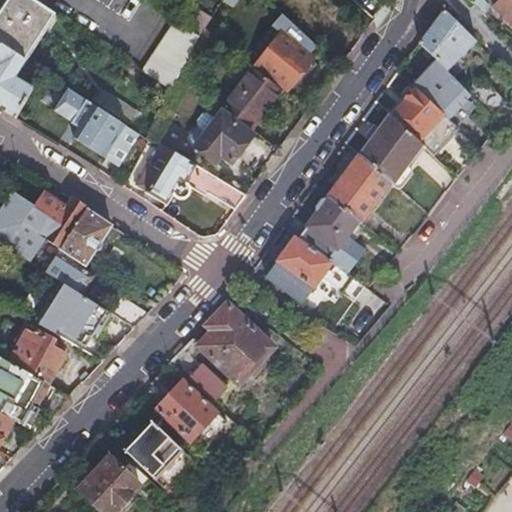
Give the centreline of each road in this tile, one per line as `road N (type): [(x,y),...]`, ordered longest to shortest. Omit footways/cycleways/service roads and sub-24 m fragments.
road 1 (residential): [(218,271),(415,0)]
road 2 (residential): [(0,506),(218,271)]
road 3 (residential): [(0,133),(218,271)]
road 4 (residential): [(408,281),(511,154)]
